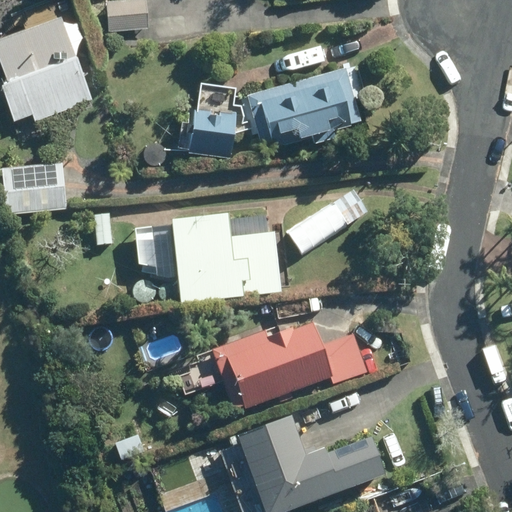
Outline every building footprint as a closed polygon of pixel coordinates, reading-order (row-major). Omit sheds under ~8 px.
[(109,31),(149,28),(146,0),(126,0),(107,1),(109,31)] [(182,0),(150,0),(186,21),(195,7),(182,0)] [(33,120),(90,100),(60,17),(0,38),(0,59),(8,83),(1,85),(13,121),(31,114),(33,120)] [(361,124),(346,69),(247,96),(248,98),(236,95),(237,87),(202,82),(199,108),(196,108),(190,152),(230,157),(233,133),(250,128),(252,134),(258,133),(263,152),(361,124)] [(8,215),(67,208),(62,161),(2,167),(8,215)] [(289,231),(302,254),(343,230),(330,207),(289,231)] [(128,232),(127,221),(117,222),(116,208),(102,210),(104,223),(111,223),(112,234),(128,232)] [(159,275),(170,276),(180,275),(183,302),(282,291),(276,230),(269,231),(267,213),(232,217),(232,212),(174,217),(175,222),(136,227),(140,263),(142,263),(141,271),(159,275)] [(138,308),(141,308),(144,308),(146,308),(149,307),(151,306),(153,304),(155,302),(157,300),(158,298),(158,295),(158,292),(158,290),(157,287),(156,285),(154,283),(152,281),(150,280),(147,278),(145,278),(142,278),(140,278),(137,279),(135,280),(133,282),(131,284),(129,286),(128,289),(128,291),(128,294),(128,296),(129,299),(130,301),(132,304),(134,305),(136,307),(138,308)] [(320,345),(313,323),(293,329),(293,327),(269,336),(267,329),(223,345),(196,355),(200,366),(178,373),(186,394),(222,381),(232,408),(244,404),(246,409),(330,378),(333,385),(366,372),(352,334),(320,345)] [(266,511),(286,511),(386,475),(372,437),(329,453),(326,447),(307,454),(292,415),(237,435),(266,511)] [(125,458),(146,451),(140,433),(119,441),(125,458)]
